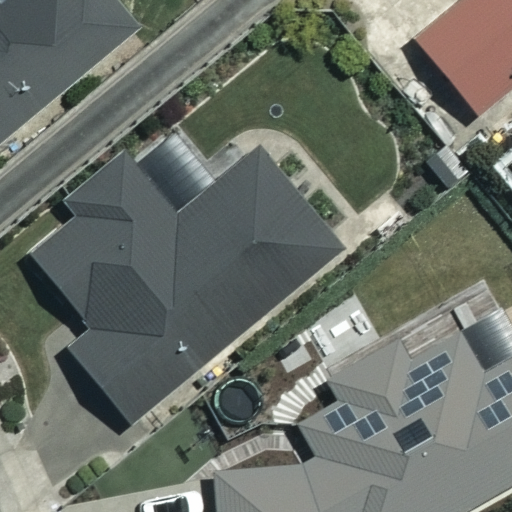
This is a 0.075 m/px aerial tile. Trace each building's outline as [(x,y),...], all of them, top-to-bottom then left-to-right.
[(0,0),(0,138),(132,27),(109,0),(0,0)] [(511,0),(458,0),(415,36),(476,110),(511,79),(511,0)] [(218,179),(162,110),(55,197),(63,208),(24,240),(90,322),(66,341),(130,420),(339,250),(256,148),(218,179)] [(511,161),(496,173),(511,194),(511,161)] [(504,217),(474,179),(436,209),(467,247),(504,217)] [(511,351),(487,364),(462,327),(411,354),(401,333),(327,371),(339,395),(298,418),(317,452),(304,459),(215,464),(218,511),(458,511),(511,481),(511,351)]
